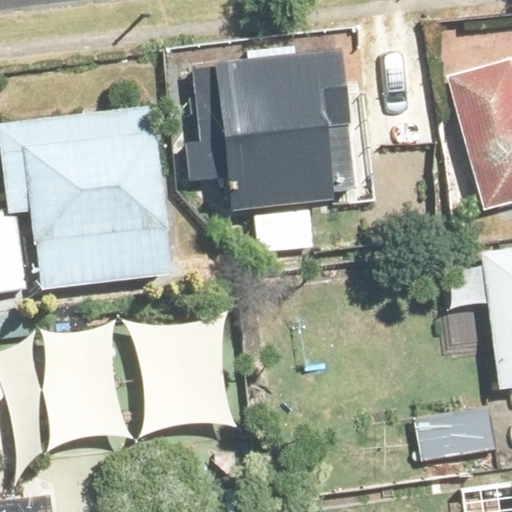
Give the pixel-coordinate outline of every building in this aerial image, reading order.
[(208,211),(234,207),(242,257),(302,247),(294,198),(342,191),(318,31),(184,51),(208,211)] [(511,57),(434,77),(467,211),(511,199),(511,57)] [(140,102),(0,122),(0,303),(166,279),(140,102)] [(511,247),(421,259),(426,303),(465,298),(477,390),(511,386),(511,247)] [(475,405),(398,419),(407,467),(484,453),(475,405)] [(511,511),(511,478),(442,489),(445,511),(511,511)]
